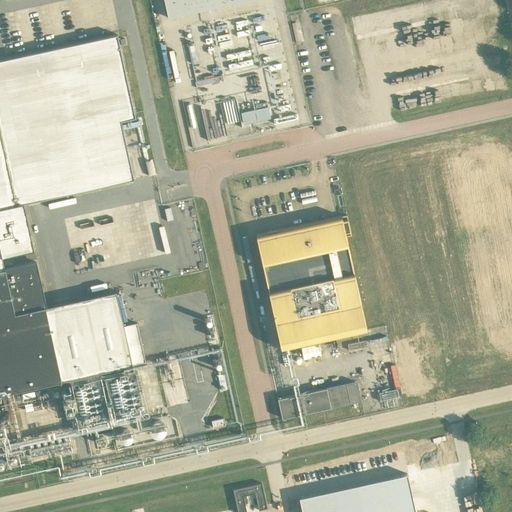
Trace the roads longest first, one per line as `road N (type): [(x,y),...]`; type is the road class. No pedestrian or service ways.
road 1 (unclassified): [(203,179),(511,108)]
road 2 (unclassified): [(203,179),(266,445)]
road 3 (unclassified): [(266,445),(0,504)]
road 4 (unclassified): [(454,404),(266,445)]
road 5 (unknown): [(392,133),(370,89),(379,66),(475,42)]
